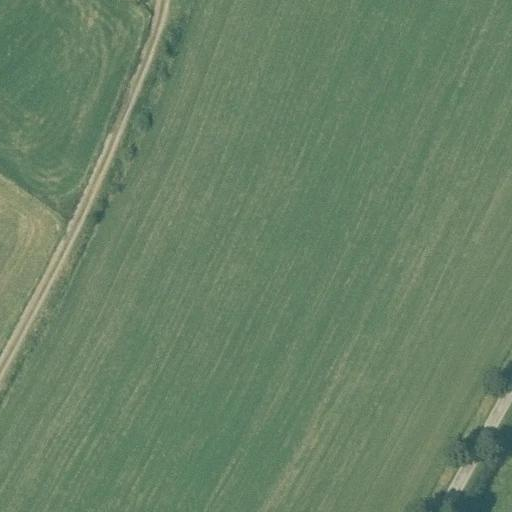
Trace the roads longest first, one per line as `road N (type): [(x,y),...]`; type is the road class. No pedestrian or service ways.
road 1 (track): [(0,374),(87,211),(171,1)]
road 2 (unclassified): [(447,511),(511,389)]
